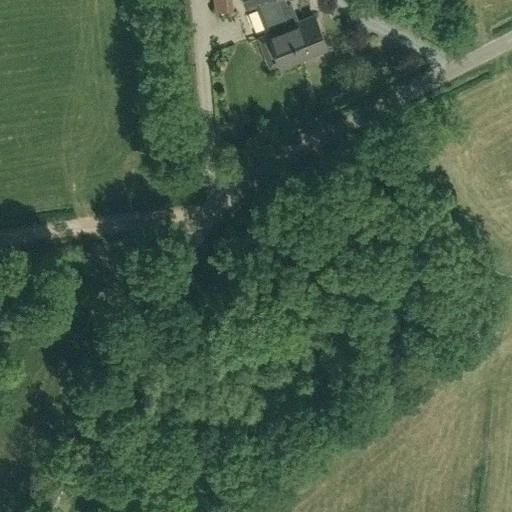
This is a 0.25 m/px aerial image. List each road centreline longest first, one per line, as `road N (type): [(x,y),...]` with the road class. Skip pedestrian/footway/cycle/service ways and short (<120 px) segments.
road 1 (unclassified): [(58,511),(205,224),(234,195),(388,103),(511,41)]
road 2 (track): [(205,224),(174,219),(0,243)]
